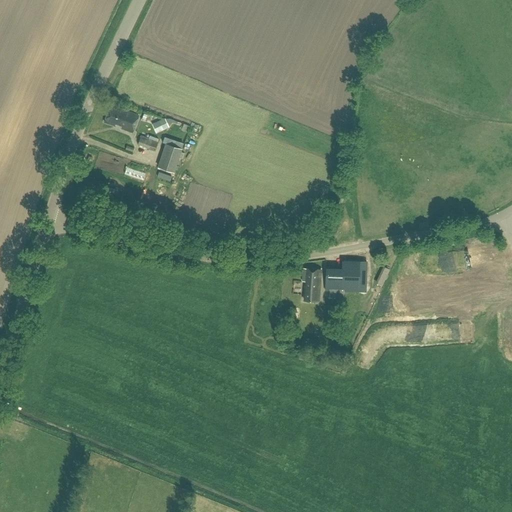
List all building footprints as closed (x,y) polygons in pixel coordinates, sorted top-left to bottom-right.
[(139,117),(112,106),(106,122),(116,126),(117,123),(123,125),(122,128),(133,133),(139,117)] [(161,125),(163,131),(170,127),(167,122),(161,125)] [(158,140),(142,133),(137,145),(154,151),(158,140)] [(182,149),(165,144),(157,167),(174,172),(179,158),(181,159),(183,153),(180,152),(182,149)] [(366,262),(343,261),(343,268),(326,268),(325,290),(358,291),(359,281),(366,282),(366,262)] [(321,270),(303,268),(302,281),(305,281),(304,300),(318,301),(321,270)]
